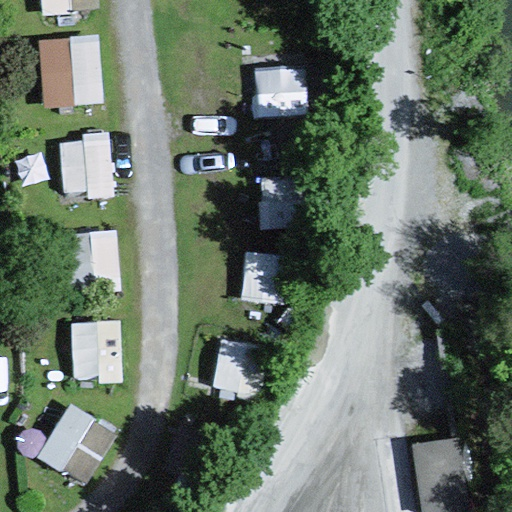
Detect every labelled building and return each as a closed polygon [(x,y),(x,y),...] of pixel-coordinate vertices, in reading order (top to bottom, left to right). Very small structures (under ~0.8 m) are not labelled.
[(43,0),(44,22),(71,21),(69,0),(43,0)] [(74,0),(75,15),(94,15),(93,0),(74,0)] [(45,113),(106,111),(104,44),(43,46),(45,113)] [(77,330),(77,385),(123,385),(124,330),(77,330)] [(42,465),(91,493),(121,441),(72,413),(42,465)] [(423,511),(468,511),(464,450),(420,453),(423,511)]
